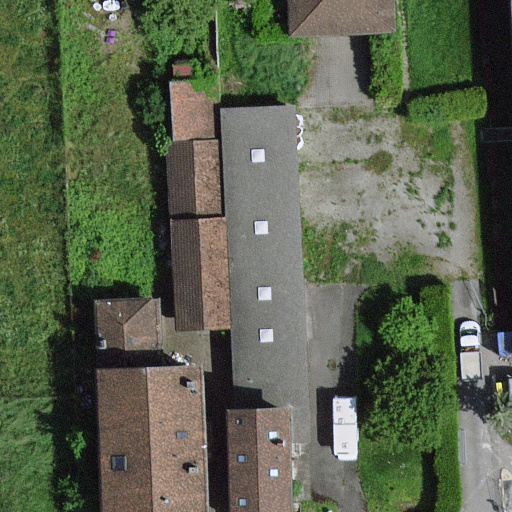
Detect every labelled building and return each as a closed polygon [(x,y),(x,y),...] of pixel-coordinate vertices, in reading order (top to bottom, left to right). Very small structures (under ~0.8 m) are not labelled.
[(290,0),(292,36),(386,32),(384,0),(290,0)] [(511,0),(499,0),(511,283),(511,0)] [(225,423),(227,511),(290,511),(289,482),(306,481),(292,116),(224,118),(228,210),(229,249),(232,331),(236,423),(225,423)] [(216,147),(169,149),(178,328),(224,326),(216,147)] [(93,379),(98,511),(197,511),(192,374),(157,375),(154,306),(98,308),(101,378),(93,379)]
